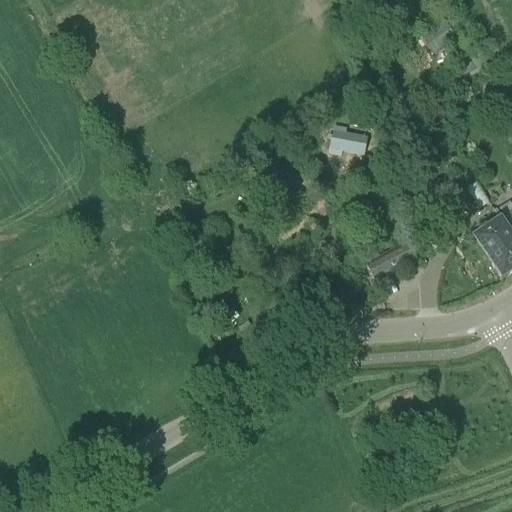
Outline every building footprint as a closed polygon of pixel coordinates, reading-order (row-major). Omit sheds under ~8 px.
[(470,62),(472,64),(473,67),(478,74),(485,69),(477,57),(470,62)] [(479,77),(473,67),(472,64),(461,71),(469,83),(479,77)] [(495,100),(502,111),(511,104),(511,98),(500,81),(483,93),(490,104),(495,100)] [(430,135),(423,140),(436,162),(441,160),(442,162),(448,158),(447,156),(454,152),(440,129),(438,130),(435,125),(427,130),(430,135)] [(332,135),(327,157),(340,160),(341,155),(363,159),(367,140),(345,136),(346,132),(341,131),(333,129),(332,135)] [(281,167),(251,179),(259,198),(261,203),(291,191),(281,167)] [(477,185),(469,173),(459,179),(467,191),(477,185)] [(505,218),(500,221),(511,239),(511,209),(509,205),(500,212),(505,218)] [(472,240),(501,282),(511,274),(511,239),(500,221),(472,240)] [(407,245),(365,267),(374,286),(417,263),(407,245)] [(264,271),(257,274),(261,285),(276,279),(270,265),(263,268),(264,271)] [(340,269),(344,277),(353,273),(350,265),(340,269)] [(351,301),(362,295),(355,283),(344,289),(351,301)] [(319,314),(314,306),(305,311),(310,320),(319,314)] [(390,439),(400,436),(394,422),(385,425),(390,439)]
